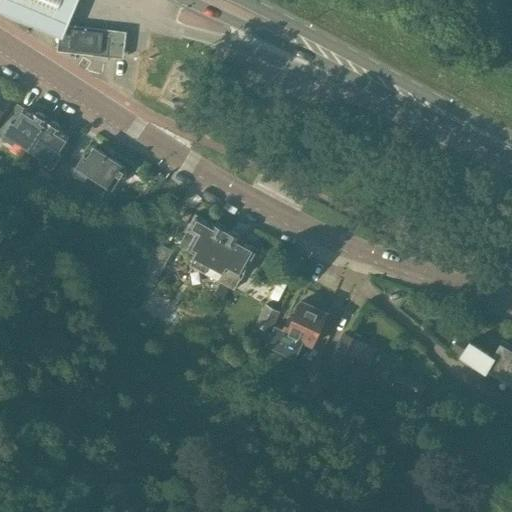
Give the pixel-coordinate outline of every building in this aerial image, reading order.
[(74,0),(0,0),(0,9),(59,36),(74,0)] [(126,31),(61,24),(58,50),(123,57),(126,31)] [(16,140),(29,149),(47,121),(45,119),(45,116),(38,111),(35,113),(25,107),(14,123),(11,121),(3,136),(14,143),(16,140)] [(52,120),(49,122),(47,121),(29,149),(42,157),(41,160),(52,168),(61,153),(58,151),(68,135),(59,129),(59,125),(52,120)] [(88,157),(84,155),(76,168),(64,160),(53,175),(52,178),(64,186),(73,173),(84,181),(89,174),(112,189),(126,166),(95,147),(88,157)] [(53,175),(42,167),(33,182),(46,186),(52,178),(53,175)] [(212,223),(196,214),(180,244),(196,253),(189,265),(220,281),(225,272),(234,255),(220,247),(228,231),(226,225),(219,221),(212,223)] [(234,289),(257,248),(242,240),(241,233),(233,230),(228,231),(220,247),(234,255),(225,272),(220,281),(221,282),(230,287),(234,289)] [(155,285),(173,250),(160,243),(142,279),(155,285)] [(224,299),(230,287),(221,282),(215,294),(224,299)] [(268,340),(265,345),(296,359),(304,341),(312,345),(327,312),(302,300),(300,304),(298,303),(294,312),(296,313),(293,318),(288,316),(283,328),(275,325),(272,332),(268,340)] [(267,304),(257,325),(265,328),(272,332),(275,325),(281,311),(267,304)] [(429,319),(423,325),(428,330),(434,325),(429,319)] [(330,367),(324,380),(339,388),(342,382),(359,388),(365,373),(376,348),(359,340),(361,336),(351,331),(349,336),(344,333),(329,366),(330,367)] [(469,341),(460,356),(461,357),(473,364),(484,350),(470,342),(469,341)] [(484,350),(473,364),(486,372),(488,369),(511,384),(511,345),(504,341),(494,356),(484,350)] [(418,404),(427,384),(398,371),(389,392),(418,404)]
